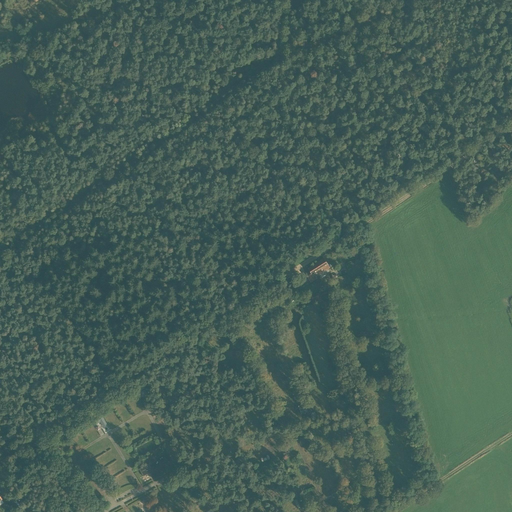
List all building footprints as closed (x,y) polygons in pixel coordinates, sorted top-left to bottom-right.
[(306,274),(311,282),(317,278),(316,277),(330,268),(324,258),(308,268),(310,271),(306,274)] [(152,388),(160,403),(163,407),(171,403),(160,384),(152,388)] [(301,394),(294,396),(296,402),(304,399),(301,394)] [(304,409),(305,413),(307,412),(308,414),(310,413),(312,417),(310,417),(312,420),(317,418),(316,416),(318,416),(317,413),(315,413),(310,401),(298,405),(300,411),(304,409)] [(95,424),(100,422),(103,427),(107,425),(102,415),(93,420),(95,424)] [(150,473),(151,474),(153,479),(162,474),(160,470),(163,469),(161,466),(168,463),(164,454),(154,459),(155,460),(139,469),(143,476),(150,473)] [(83,486),(95,500),(101,495),(90,481),(83,486)] [(36,511),(27,503),(22,507),(26,511),(36,511)]
